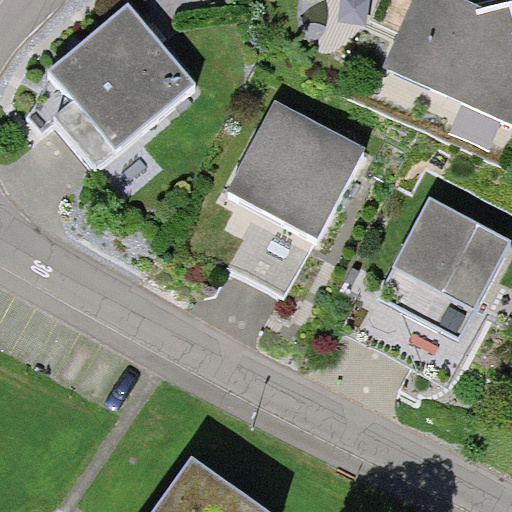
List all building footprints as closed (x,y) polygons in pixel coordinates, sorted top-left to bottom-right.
[(511,0),(476,0),(474,1),(471,0),(400,0),(374,57),(511,112),(511,0)] [(94,163),(192,83),(131,8),(53,71),(68,89),(47,106),(94,163)] [(292,291),(369,156),(281,106),(232,193),(263,211),(236,260),(292,291)] [(355,331),(438,379),(511,251),(511,245),(432,199),(355,331)] [(258,511),(199,468),(165,511),(258,511)]
